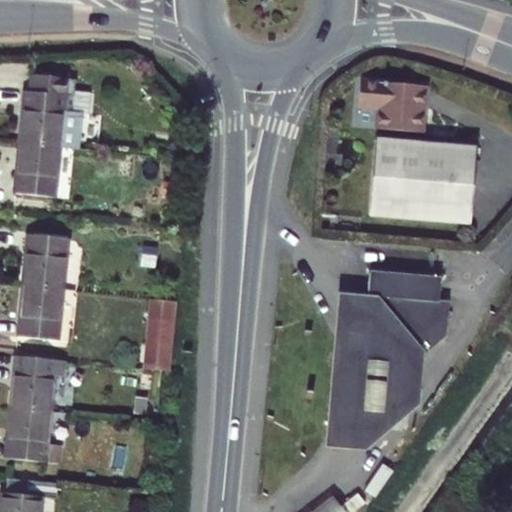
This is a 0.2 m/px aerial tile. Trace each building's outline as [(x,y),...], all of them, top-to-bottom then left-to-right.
[(103,48),(86,48),(87,58),(103,57),(103,48)] [(424,79),(357,74),(355,100),(376,102),(375,122),(420,125),(424,79)] [(34,90),(28,138),(68,143),(85,145),(89,109),(79,108),(82,80),(41,75),(39,91),(34,90)] [(475,141),(375,134),(369,208),(469,216),(475,141)] [(63,192),(68,143),(28,138),(23,187),(63,192)] [(38,232),(33,282),(73,286),(78,236),(38,232)] [(369,266),(367,290),(439,295),(441,271),(369,266)] [(73,286),(33,282),(27,330),(67,335),(73,286)] [(366,300),(367,290),(339,287),(326,442),(366,446),(419,398),(423,349),(413,357),(366,300)] [(439,295),(367,290),(366,300),(413,357),(423,349),(446,330),(449,296),(439,295)] [(174,369),(183,303),(154,299),(145,365),(174,369)] [(83,359),(25,353),(20,402),(67,407),(70,374),(81,375),(83,359)] [(67,407),(20,402),(14,451),(81,459),(83,444),(63,442),(67,407)] [(67,478),(16,472),(14,488),(10,488),(7,511),(55,511),(57,493),(65,494),(67,478)] [(303,511),(338,511),(348,502),(328,484),(303,511)]
